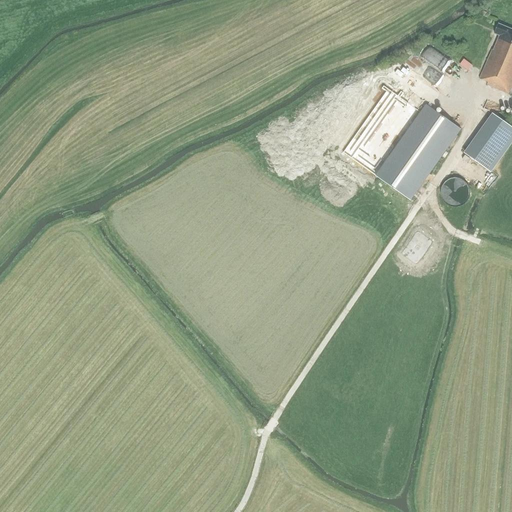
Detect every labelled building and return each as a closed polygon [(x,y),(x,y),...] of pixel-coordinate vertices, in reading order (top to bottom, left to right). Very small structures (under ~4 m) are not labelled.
[(486,84),(508,94),(511,85),(511,30),(498,24),(494,34),(499,36),(496,44),(493,50),(492,49),(479,79),(487,82),(486,84)] [(468,71),(472,65),(463,59),(460,65),(468,71)] [(418,95),(425,84),(394,64),(387,76),(418,95)] [(460,129),(426,105),(375,175),(411,200),(460,129)] [(511,139),(511,127),(493,114),(465,154),(490,171),(511,139)] [(445,201),(465,207),(471,185),(451,179),(445,201)]
